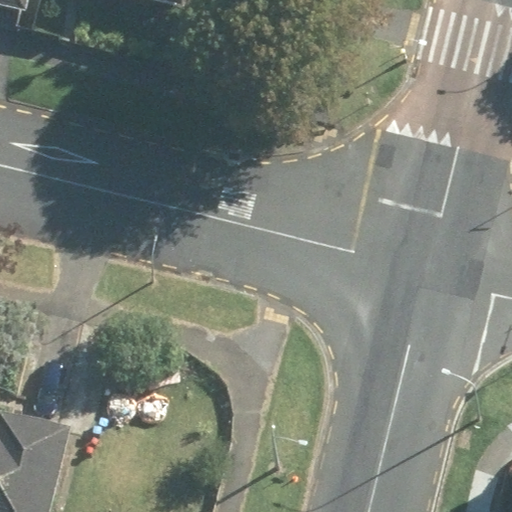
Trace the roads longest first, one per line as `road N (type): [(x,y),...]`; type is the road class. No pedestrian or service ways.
road 1 (residential): [(0,163),(428,274)]
road 2 (secondary): [(428,274),(496,0)]
road 3 (secondary): [(371,511),(428,274)]
